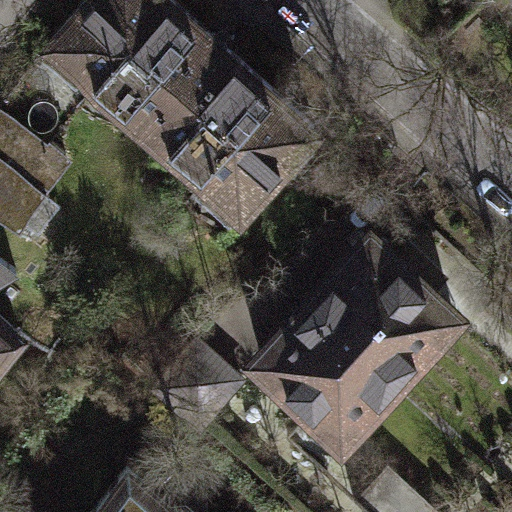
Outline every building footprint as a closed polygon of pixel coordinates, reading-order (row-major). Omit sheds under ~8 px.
[(311,121),(176,0),(81,0),(50,36),(236,204),(311,121)] [(0,100),(0,205),(29,228),(80,161),(0,100)] [(370,231),(258,350),(340,427),(388,375),(404,375),(417,369),(422,356),(422,340),(452,308),(370,231)] [(0,340),(15,323),(0,310),(0,274),(14,265),(0,252),(0,340)] [(240,376),(196,337),(155,382),(199,421),(240,376)] [(169,497),(131,465),(90,511),(197,511),(198,505),(183,492),(173,493),(169,497)] [(432,511),(435,509),(391,471),(362,504),(371,511),(432,511)]
